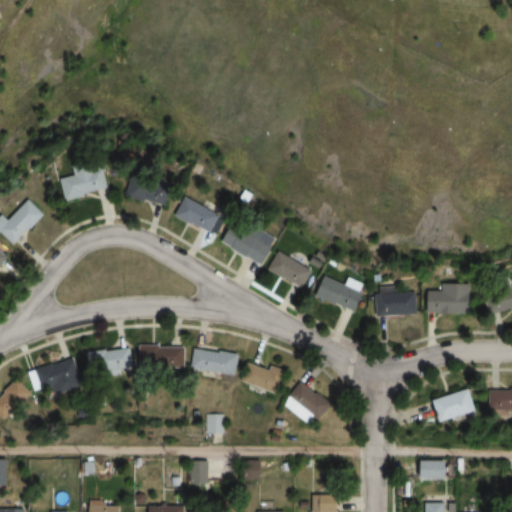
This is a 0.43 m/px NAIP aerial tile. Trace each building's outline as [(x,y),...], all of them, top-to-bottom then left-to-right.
[(60,180),(66,200),(109,189),(104,169),(60,180)] [(0,223),(0,230),(16,245),(45,214),(29,198),(8,220),(6,218),(0,223)] [(217,236),(225,215),(181,199),(173,220),(217,236)] [(265,263),(275,241),(231,223),(222,245),(265,263)] [(0,269),(10,259),(0,250),(0,269)] [(303,287),(313,269),(279,251),(269,269),(303,287)] [(324,276),(318,298),(358,310),(364,288),(324,276)] [(470,284),(429,284),(429,314),(470,314),(470,284)] [(511,286),(485,291),(489,314),(511,310),(511,286)] [(378,316),(418,314),(416,289),(376,292),(378,316)] [(187,346),(141,346),(141,368),(187,368),(187,346)] [(237,376),(240,355),(195,348),(192,369),(237,376)] [(90,351),(91,373),(134,372),(133,349),(90,351)] [(53,396),(86,386),(77,360),(45,370),(53,396)] [(282,394),(288,372),(250,362),(244,384),(282,394)] [(0,412),(7,420),(33,393),(20,380),(0,399),(0,412)] [(333,406),(305,382),(287,404),(310,422),(316,415),(322,420),(333,406)] [(444,423),(480,411),(473,389),(437,400),(444,423)] [(494,411),(511,410),(511,389),(494,390),(494,411)] [(207,432),(217,434),(220,417),(210,415),(207,432)] [(263,481),(264,460),(244,459),(243,480),(263,481)] [(450,480),(450,460),(418,460),(418,480),(450,480)] [(209,461),(192,461),(192,485),(209,485),(209,461)] [(339,511),(340,495),(317,495),(316,511),(339,511)]
